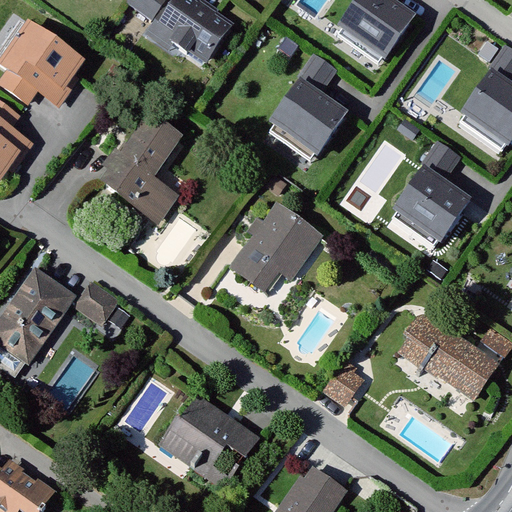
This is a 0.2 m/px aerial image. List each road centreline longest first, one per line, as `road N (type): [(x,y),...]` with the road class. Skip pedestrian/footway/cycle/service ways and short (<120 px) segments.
road 1 (residential): [(441,511),(44,226),(0,213)]
road 2 (residential): [(111,511),(0,432)]
